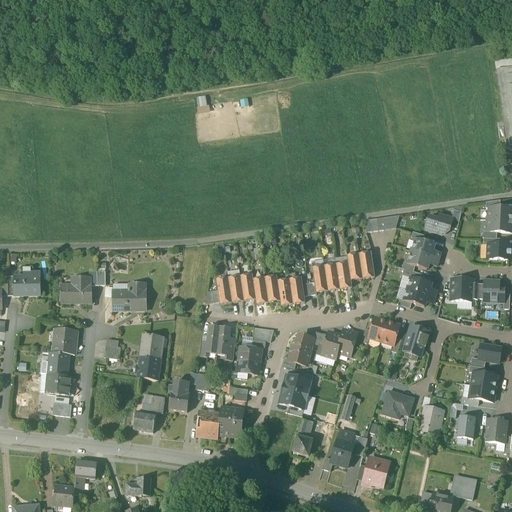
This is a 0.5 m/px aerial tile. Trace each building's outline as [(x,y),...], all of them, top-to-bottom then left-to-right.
[(511,60),(494,63),(496,72),(511,69),(511,60)] [(511,69),(496,72),(507,153),(511,152),(511,69)] [(486,210),(489,211),(489,210),(500,210),(500,202),(486,204),(486,210)] [(489,215),(486,222),(511,223),(511,210),(500,210),(489,210),(489,211),(489,215)] [(450,230),(457,231),(461,214),(454,212),(452,221),(450,230)] [(388,219),(390,231),(396,230),(399,217),(388,219)] [(439,236),(440,237),(445,235),(445,234),(450,231),(450,230),(452,221),(440,217),(438,222),(429,219),(425,231),(439,236)] [(511,235),(511,229),(511,223),(486,222),(488,229),(488,233),(488,234),(497,234),(511,235)] [(415,241),(423,243),(424,237),(413,234),(411,240),(415,241)] [(415,241),(411,253),(438,261),(440,255),(432,252),(434,247),(423,243),(415,241)] [(487,261),(511,262),(511,247),(501,247),(487,246),(487,247),(487,261)] [(436,268),(438,261),(411,253),(407,265),(407,266),(415,268),(426,272),(428,266),(436,268)] [(371,254),(359,256),(362,280),(374,278),(371,254)] [(351,282),(362,280),(359,256),(347,258),(348,265),(350,282),(351,282)] [(347,258),(335,260),(336,267),(348,265),(347,258)] [(324,268),(336,267),(335,260),(323,261),(324,268)] [(312,270),(324,268),(323,261),(311,263),(312,270)] [(402,271),(404,271),(413,274),(415,268),(407,266),(407,265),(404,264),(402,271)] [(352,289),(351,282),(350,282),(348,265),(336,267),(340,290),(352,289)] [(328,292),(340,290),(336,267),(324,268),(328,292)] [(316,294),(328,292),(324,268),(312,270),(314,284),(316,294)] [(421,276),(413,274),(404,271),(402,277),(403,277),(411,280),(411,279),(419,282),(421,276)] [(227,274),(228,281),(240,279),(239,272),(227,274)] [(91,288),(97,287),(97,273),(89,273),(89,280),(90,280),(90,287),(91,287),(91,288)] [(105,273),(97,273),(97,287),(105,287),(105,273)] [(39,298),(40,298),(40,275),(30,275),(30,278),(23,278),(14,278),(14,285),(14,298),(24,298),(24,297),(39,297),(39,298)] [(244,303),(255,301),(256,301),(253,282),(252,277),(240,279),(244,303)] [(403,277),(399,288),(407,291),(411,280),(403,277)] [(268,304),(280,302),(277,283),(278,283),(277,278),(265,280),(268,304)] [(232,304),(244,303),(240,279),(228,281),(232,304)] [(411,280),(407,291),(434,299),(436,292),(430,290),(431,285),(419,282),(411,279),(411,280)] [(61,288),(61,305),(91,304),(91,288),(91,287),(90,287),(90,280),(89,280),(78,280),(78,287),(72,287),(61,288)] [(256,306),(268,304),(265,280),(253,282),(256,301),(255,301),(256,306)] [(301,280),(289,282),(293,306),(305,304),(304,298),(302,286),(301,280)] [(220,306),(232,304),(228,281),(216,282),(218,292),(218,293),(219,303),(219,304),(220,306)] [(464,303),(471,303),(471,301),(472,285),(472,282),(465,282),(464,283),(460,283),(459,282),(452,281),(451,302),(458,302),(458,301),(464,302),(464,303)] [(280,307),(293,306),(289,282),(278,283),(277,283),(280,302),(280,307)] [(503,305),(504,305),(504,296),(504,291),(499,291),(499,283),(484,283),(484,286),(484,301),(490,301),(490,305),(503,305)] [(314,284),(308,285),(310,297),(316,296),(316,294),(314,284)] [(145,286),(129,286),(129,292),(113,293),(113,312),(145,312),(145,286)] [(396,299),(400,300),(404,302),(407,291),(399,288),(396,299)] [(432,306),(434,299),(407,291),(404,302),(411,305),(424,308),(426,304),(432,306)] [(398,307),(410,310),(411,305),(404,302),(400,300),(398,307)] [(369,340),(381,343),(387,323),(383,322),(383,323),(374,320),(371,332),(369,340)] [(391,324),(387,323),(381,343),(393,347),(396,340),(399,328),(390,325),(391,324)] [(208,355),(216,356),(220,328),(209,327),(208,337),(207,344),(205,355),(208,355)] [(231,330),(220,328),(216,356),(225,357),(227,358),(229,347),(230,340),(231,330)] [(404,354),(405,354),(418,358),(419,358),(427,334),(411,329),(410,333),(407,343),(404,354)] [(361,344),(367,346),(369,340),(371,332),(365,330),(361,344)] [(53,345),(52,355),(68,356),(74,357),(77,333),(57,331),(55,345),(53,345)] [(273,332),(266,331),(264,343),(266,343),(271,344),(273,332)] [(401,342),(407,343),(410,333),(405,331),(401,342)] [(343,332),(341,339),(342,339),(337,353),(337,354),(350,357),(350,358),(353,348),(357,337),(343,332)] [(313,333),(311,340),(313,341),(312,346),(318,347),(319,345),(322,335),(313,333)] [(335,360),(337,354),(337,353),(342,339),(341,339),(328,335),(325,346),(322,356),(335,360)] [(143,347),(141,358),(156,360),(161,361),(162,349),(157,348),(159,338),(142,336),(141,347),(143,347)] [(243,338),(242,349),(252,350),(252,348),(253,342),(253,339),(243,338)] [(293,343),(292,350),(309,354),(310,354),(312,346),(313,341),(311,340),(304,338),(303,340),(298,339),(293,343)] [(391,353),(397,355),(401,341),(396,340),(393,347),(391,353)] [(265,350),(266,343),(264,343),(259,342),(253,342),(252,348),(265,350)] [(199,359),(207,360),(208,355),(205,355),(207,344),(201,344),(199,359)] [(316,356),(322,358),(322,356),(325,346),(319,345),(318,347),(316,356)] [(485,363),(499,365),(502,350),(480,346),(478,361),(478,362),(485,363)] [(105,347),(105,353),(119,355),(120,349),(118,349),(105,347)] [(225,362),(233,363),(233,361),(235,347),(229,347),(227,358),(225,357),(225,362)] [(349,359),(356,361),(359,350),(353,348),(350,358),(350,357),(349,359)] [(242,349),(240,362),(258,364),(259,364),(260,354),(258,351),(252,350),(242,349)] [(306,367),(309,354),(292,350),(289,362),(288,363),(296,365),(306,367)] [(416,363),(418,358),(405,354),(404,359),(416,363)] [(51,355),(50,364),(44,363),(42,365),(41,376),(50,377),(66,378),(68,356),(52,355),(51,355)] [(333,367),(335,360),(322,356),(322,358),(316,356),(314,362),(333,367)] [(155,370),(156,360),(141,358),(139,358),(138,368),(140,369),(138,380),(158,382),(159,370),(155,370)] [(472,360),(470,368),(484,370),(485,363),(478,362),(478,361),(472,360)] [(257,374),(258,364),(240,362),(239,361),(238,374),(247,375),(254,376),(257,374)] [(288,363),(289,362),(285,361),(283,368),(294,371),(296,365),(288,363)] [(19,364),(18,373),(26,373),(26,365),(19,364)] [(483,376),(484,370),(470,368),(469,375),(473,375),(483,376)] [(298,372),(296,379),(311,383),(313,376),(310,375),(298,372)] [(391,374),(389,381),(398,384),(400,377),(391,374)] [(197,375),(196,386),(195,391),(208,393),(211,377),(197,375)] [(473,375),(471,387),(495,391),(497,378),(483,376),(473,375)] [(39,393),(48,394),(50,377),(41,376),(39,393)] [(70,379),(66,378),(50,377),(48,394),(69,396),(70,379)] [(286,377),(284,384),(283,383),(281,391),(309,397),(310,390),(309,390),(311,383),(296,379),(286,377)] [(172,394),(184,395),(185,385),(174,384),(172,394)] [(464,386),(462,399),(469,400),(471,387),(464,386)] [(493,404),(495,391),(471,387),(469,400),(481,402),(493,404)] [(281,391),(280,398),(279,405),(289,408),(304,411),(306,405),(307,405),(309,397),(281,391)] [(169,412),(187,414),(189,396),(184,395),(172,394),(172,393),(169,412)] [(379,403),(385,405),(388,395),(382,393),(379,403)] [(381,416),(391,419),(393,413),(408,418),(413,401),(388,393),(388,395),(385,405),(381,416)] [(142,404),(150,405),(151,401),(152,397),(144,395),(142,404)] [(21,396),(14,398),(15,405),(23,403),(21,396)] [(304,411),(303,415),(311,417),(315,399),(309,397),(307,405),(306,405),(304,411)] [(341,421),(348,423),(355,399),(348,397),(341,421)] [(426,410),(433,412),(436,401),(430,400),(426,399),(423,410),(426,410)] [(463,407),(468,407),(469,400),(462,399),(461,406),(463,407)] [(468,407),(480,409),(481,402),(469,400),(468,407)] [(149,415),(155,416),(157,402),(151,401),(150,405),(149,415)] [(164,403),(157,402),(155,416),(163,418),(164,403)] [(142,404),(141,414),(149,415),(150,405),(142,404)] [(289,408),(287,415),(302,419),(303,415),(304,411),(289,408)] [(221,409),(220,415),(218,437),(240,440),(242,423),(242,422),(243,412),(221,409)] [(428,434),(438,437),(443,414),(435,412),(433,412),(426,410),(423,419),(422,419),(420,429),(428,431),(428,434)] [(244,424),(250,424),(253,413),(243,412),(242,422),(244,422),(244,424)] [(133,431),(152,434),(155,416),(149,415),(141,414),(136,413),(133,431)] [(199,413),(196,434),(201,435),(200,439),(217,441),(218,437),(220,415),(213,414),(213,417),(207,416),(205,413),(199,413)] [(475,420),(459,418),(457,440),(473,442),(475,420)] [(405,431),(411,433),(413,421),(408,420),(405,431)] [(297,439),(308,442),(313,424),(309,423),(308,423),(301,421),(296,438),(297,439)] [(497,445),(505,446),(505,438),(507,424),(488,422),(485,444),(497,445)] [(372,426),(369,435),(378,438),(381,429),(372,426)] [(333,466),(347,470),(354,446),(351,445),(353,437),(353,436),(340,432),(332,462),(331,465),(333,466)] [(354,446),(357,447),(360,439),(353,437),(351,445),(354,446)] [(503,456),(509,456),(510,452),(511,439),(505,438),(505,446),(504,454),(503,456)] [(293,454),(308,458),(312,443),(308,442),(297,439),(293,454)] [(355,456),(363,458),(368,441),(360,439),(357,447),(355,456)] [(396,445),(393,451),(400,454),(402,447),(396,445)] [(496,453),(504,454),(505,446),(497,445),(496,453)] [(322,471),(330,474),(333,466),(331,465),(332,462),(326,460),(322,471)] [(370,460),(368,468),(375,470),(377,462),(370,460)] [(78,462),(76,479),(83,480),(86,480),(95,481),(97,464),(78,462)] [(371,486),(383,490),(389,466),(377,462),(375,470),(368,468),(368,469),(364,483),(371,485),(371,486)] [(357,482),(364,484),(364,483),(368,469),(361,467),(357,482)] [(453,485),(463,487),(465,480),(454,478),(453,485)] [(76,479),(75,489),(74,496),(81,497),(83,480),(76,479)] [(125,497),(150,498),(151,480),(138,480),(137,486),(126,485),(125,497)] [(476,483),(465,480),(463,487),(460,500),(471,503),(476,483)] [(450,498),(460,500),(463,487),(453,485),(450,498)] [(73,509),(74,496),(75,489),(55,487),(54,507),(55,508),(62,508),(73,509)] [(420,506),(431,508),(433,496),(423,494),(420,506)] [(450,511),(453,500),(433,496),(431,508),(429,511),(450,511)]
